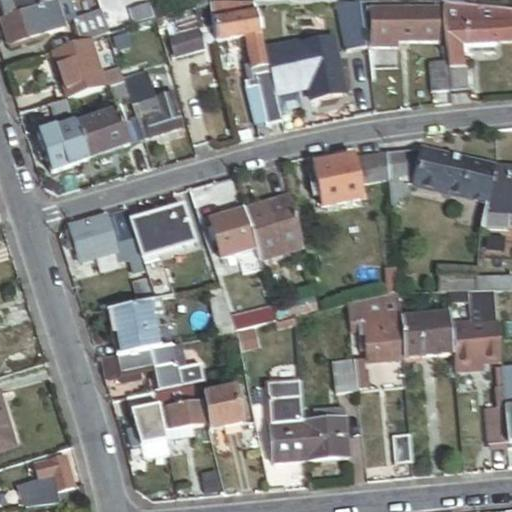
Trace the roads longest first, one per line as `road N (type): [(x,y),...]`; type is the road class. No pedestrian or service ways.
road 1 (residential): [(511,114),(329,138),(29,225)]
road 2 (residential): [(117,511),(29,225)]
road 3 (residential): [(511,492),(301,511)]
